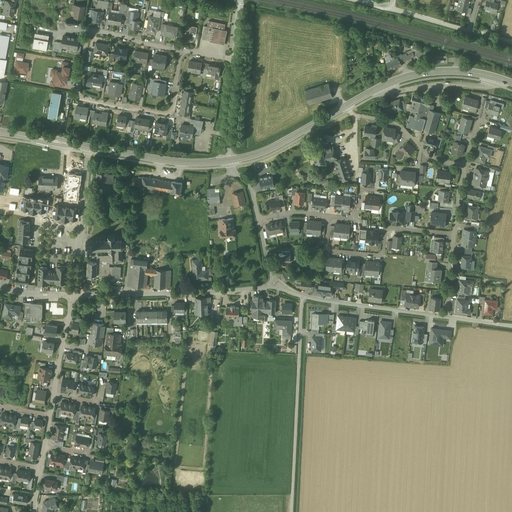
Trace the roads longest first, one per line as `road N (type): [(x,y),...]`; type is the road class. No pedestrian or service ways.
road 1 (residential): [(180,52),(91,33),(77,88),(80,97),(123,108),(172,107)]
road 2 (residential): [(301,296),(291,511)]
road 3 (residential): [(74,294),(277,287)]
road 4 (residential): [(328,215),(329,250),(381,255),(388,227),(454,235)]
road 5 (secondary): [(511,82),(425,72),(346,104)]
road 6 (residential): [(87,147),(74,294)]
road 7 (residential): [(301,296),(444,317)]
road 8 (secondary): [(227,160),(87,147)]
road 9 (residential): [(346,104),(355,115),(395,122),(432,157),(464,163)]
road 10 (secondary): [(346,104),(269,148),(227,160)]
